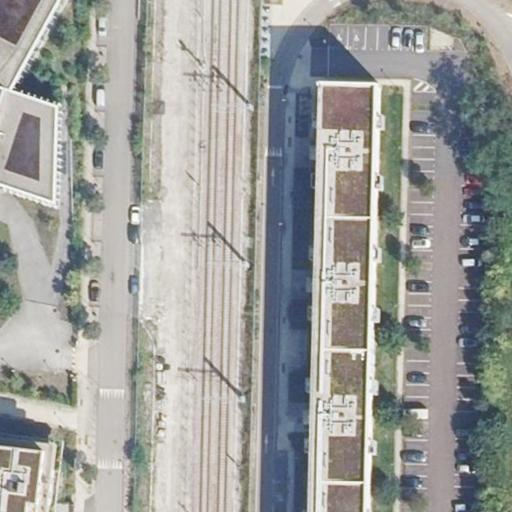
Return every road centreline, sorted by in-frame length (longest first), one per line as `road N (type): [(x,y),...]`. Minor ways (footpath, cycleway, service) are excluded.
road 1 (residential): [(265,511),(273,86),(292,41),(330,0)]
road 2 (residential): [(122,0),(108,511)]
